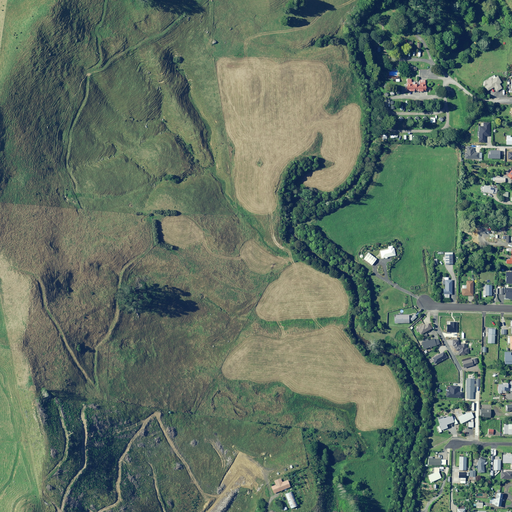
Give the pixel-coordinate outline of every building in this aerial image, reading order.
[(495,78),(493,75),(487,79),(488,80),(485,82),(487,85),(484,87),(486,91),(493,87),(496,92),(501,89),(499,84),(501,83),(497,76),(495,78)] [(402,84),(402,88),(405,88),(405,90),(411,90),(411,88),(414,88),(414,90),(420,90),(420,88),(422,88),(422,77),(416,77),(416,84),(410,84),(410,77),(404,77),(404,84),(402,84)] [(489,123),(483,123),(482,126),(477,126),(477,132),(476,132),(476,136),(478,136),(478,143),(484,143),(484,137),(489,137),(489,123)] [(511,135),(503,136),(503,144),(511,144),(511,135)] [(473,153),(473,148),(466,147),(466,153),(464,153),(464,159),(478,159),(478,154),(473,153)] [(499,159),(499,151),(489,151),(489,155),(487,155),(487,159),(499,159)] [(490,187),(483,186),(481,185),(480,192),(482,193),(482,192),(492,194),(492,193),(496,194),(497,190),(494,190),(494,188),(490,187)] [(384,258),(384,259),(387,258),(387,257),(394,256),(392,246),(388,247),(388,250),(379,251),(381,259),(384,258)] [(376,259),(368,253),(363,259),(371,265),(376,259)] [(452,265),(452,253),(445,253),(445,257),(443,257),(443,260),(445,260),(445,264),(452,265)] [(447,278),(442,278),(442,285),(444,285),(444,289),(443,289),(443,294),(444,294),(443,298),(449,298),(449,295),(451,295),(452,280),(447,280),(447,278)] [(473,282),(466,281),(466,286),(461,286),(461,296),(472,296),(473,282)] [(491,296),(491,285),(482,285),(482,290),(484,290),(484,296),(491,296)] [(511,288),(500,288),(499,294),(505,295),(505,299),(511,299),(511,288)] [(408,323),(408,315),(395,315),(395,318),(394,318),(394,324),(408,323)] [(431,329),(428,324),(425,325),(424,323),(422,324),(417,327),(417,328),(415,330),(417,332),(418,332),(420,335),(431,329)] [(495,329),(487,329),(486,333),(487,333),(487,343),(494,344),(494,336),(495,336),(495,329)] [(437,339),(434,340),(433,339),(421,343),(423,350),(439,344),(437,339)] [(446,358),(443,352),(432,358),(433,360),(432,361),(434,365),(446,358)] [(504,364),(511,364),(511,354),(510,354),(511,352),(510,352),(504,352),(503,362),(504,362),(504,364)] [(471,357),(462,360),(461,363),(463,369),(478,364),(476,358),(471,359),(471,357)] [(474,379),(466,378),(465,392),(466,392),(466,399),(473,400),(474,379)] [(505,392),(511,391),(511,382),(511,383),(509,383),(502,383),(502,385),(497,385),(497,393),(505,393),(505,392)] [(490,418),(490,409),(488,409),(488,407),(481,407),(481,408),(480,408),(480,418),(490,418)] [(473,418),(470,411),(456,418),(460,425),(473,418)] [(453,423),(451,416),(443,418),(437,420),(439,426),(437,427),(439,433),(441,432),(441,430),(447,428),(447,425),(453,423)] [(507,434),(507,435),(511,435),(511,424),(503,424),(503,434),(507,434)] [(446,450),(441,450),(440,459),(431,459),(431,457),(428,457),(428,465),(426,465),(426,467),(434,467),(445,467),(446,450)] [(511,455),(507,455),(502,455),(502,463),(511,463),(511,469),(511,455)] [(486,459),(480,456),(479,459),(478,459),(477,463),(477,473),(483,473),(483,464),(486,459)] [(499,456),(490,456),(490,461),(493,461),(493,470),(500,471),(501,460),(499,460),(499,456)] [(466,457),(458,457),(458,471),(466,471),(466,457)] [(439,468),(434,468),(434,473),(427,476),(430,483),(441,478),(439,474),(439,468)] [(282,482),(281,478),(273,481),(275,485),(270,487),(273,494),(290,487),(287,480),(282,482)] [(298,506),(292,491),(285,494),(291,508),(298,506)] [(503,493),(495,492),(494,499),(492,499),(491,505),(494,505),(494,507),(501,507),(503,493)] [(286,509),(281,497),(275,500),(279,510),(282,509),(283,511),(286,509)]
